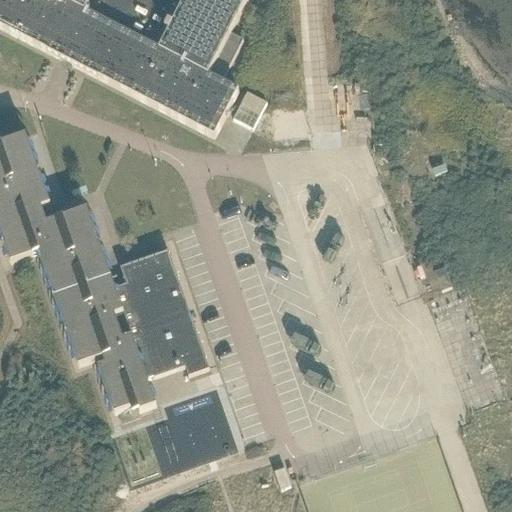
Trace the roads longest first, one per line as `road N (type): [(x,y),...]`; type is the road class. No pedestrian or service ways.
road 1 (unclassified): [(327,180),(342,193),(384,312),(420,349),(451,436)]
road 2 (unclassified): [(183,165),(29,101),(0,97)]
road 3 (unclassified): [(327,180),(313,0)]
road 4 (unclassified): [(136,511),(196,481),(286,453)]
